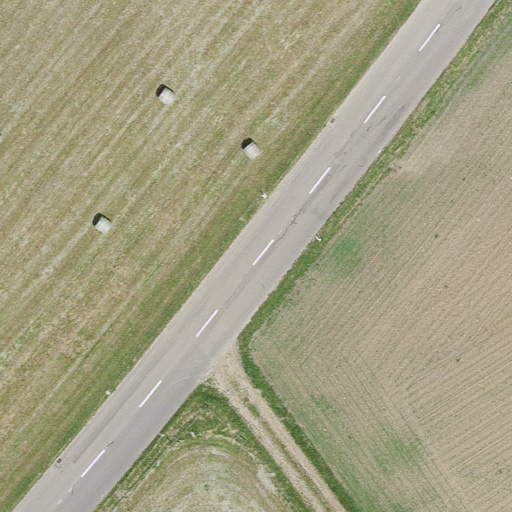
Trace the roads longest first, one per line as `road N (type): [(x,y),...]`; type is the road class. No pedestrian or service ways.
road 1 (tertiary): [(459,0),(205,334),(53,511)]
road 2 (track): [(205,334),(337,511)]
